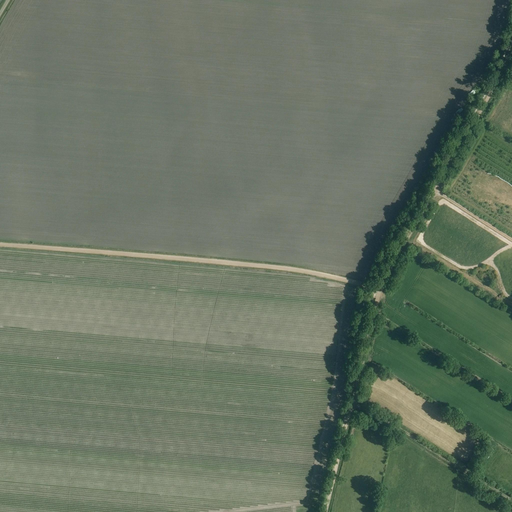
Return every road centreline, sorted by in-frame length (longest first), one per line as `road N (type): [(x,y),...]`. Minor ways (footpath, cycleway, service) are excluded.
road 1 (track): [(379,292),(288,268),(0,244)]
road 2 (track): [(379,292),(511,43)]
road 3 (track): [(511,501),(351,403)]
